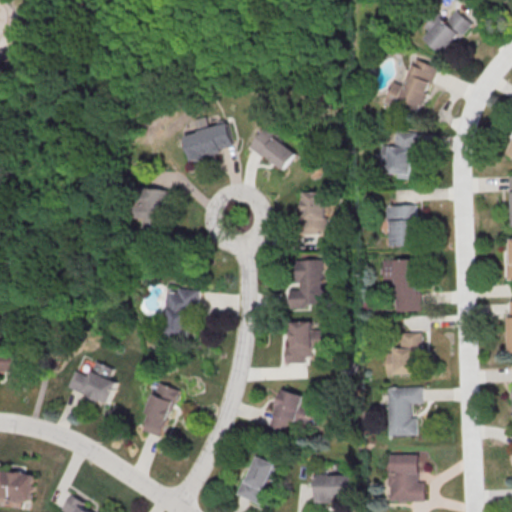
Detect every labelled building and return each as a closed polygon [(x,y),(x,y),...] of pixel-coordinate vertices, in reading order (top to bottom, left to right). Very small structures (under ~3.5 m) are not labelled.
[(472,21),(457,9),(448,20),(442,16),(438,22),(432,18),(425,26),(431,30),(425,38),(446,54),(472,21)] [(437,66),(415,58),(405,85),(392,81),(385,101),(420,114),(437,66)] [(188,158),(233,149),(227,122),(207,126),(205,116),(193,118),(196,132),(183,135),(188,158)] [(298,151),(263,126),(249,145),(284,170),(298,151)] [(416,132),(395,130),(394,146),(384,145),(382,174),(413,177),(416,132)] [(164,187),(138,188),(138,218),(144,218),(145,228),(165,227),(164,187)] [(327,233),(328,191),(304,191),(304,233),(327,233)] [(392,245),(416,245),(415,204),(386,205),(387,218),(391,218),(392,245)] [(325,258),(298,259),(299,289),(291,289),(292,307),(308,307),(308,304),(327,303),(325,258)] [(419,258),(383,259),(384,281),(396,281),(397,311),(421,310),(419,258)] [(168,335),(193,338),(198,290),(168,288),(167,306),(170,307),(168,335)] [(288,362),(307,362),(307,356),(314,356),(314,347),(325,347),(325,329),(314,329),(314,321),(293,321),(292,345),(288,345),(288,362)] [(388,373),(421,373),(420,331),(397,332),(397,352),(388,352),(388,373)] [(0,347),(0,370),(24,371),(24,348),(0,347)] [(115,368),(97,361),(91,376),(76,369),(69,386),(110,403),(119,380),(111,377),(115,368)] [(145,429),(164,436),(180,388),(159,381),(148,412),(151,413),(145,429)] [(390,435),(419,434),(418,416),(414,416),(413,403),(424,403),(424,386),(389,387),(390,435)] [(305,395),(284,388),(270,427),(286,432),(291,418),(314,427),(319,411),(302,405),(305,395)] [(391,500),(427,500),(427,481),(420,481),(421,453),(392,453),(391,500)] [(240,494),(261,503),(278,463),(257,454),(240,494)] [(0,495),(33,499),(36,473),(0,468),(0,495)] [(353,473),(315,474),(316,502),(334,502),(334,497),(354,496),(353,473)] [(98,511),(85,504),(86,501),(72,493),(64,508),(70,511),(98,511)]
